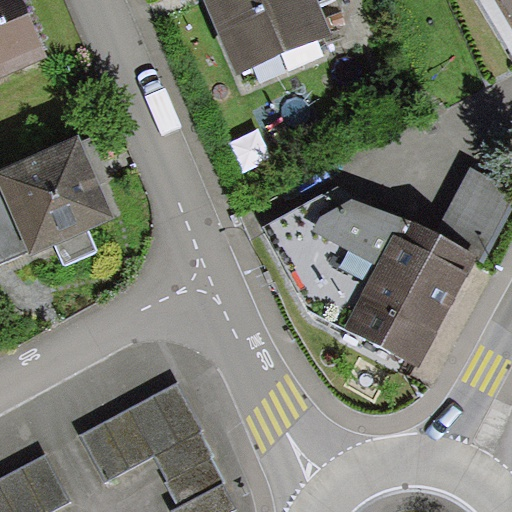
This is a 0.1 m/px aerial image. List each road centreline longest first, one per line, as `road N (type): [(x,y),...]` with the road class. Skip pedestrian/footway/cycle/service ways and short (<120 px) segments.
road 1 (residential): [(98,0),(211,279)]
road 2 (residential): [(211,279),(276,414),(331,497)]
road 3 (residential): [(211,279),(0,385)]
road 4 (secondary): [(468,477),(433,464),(396,464),(360,475),(331,497)]
